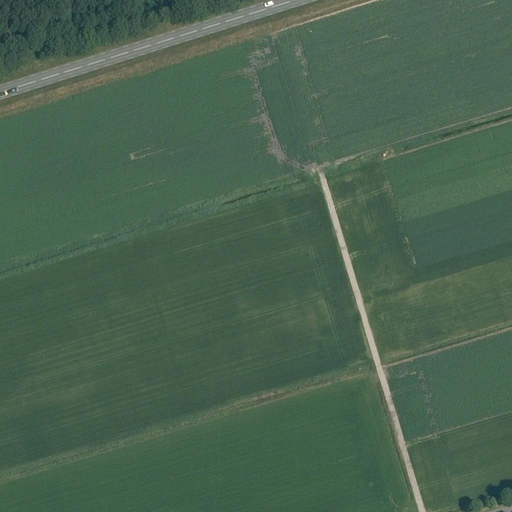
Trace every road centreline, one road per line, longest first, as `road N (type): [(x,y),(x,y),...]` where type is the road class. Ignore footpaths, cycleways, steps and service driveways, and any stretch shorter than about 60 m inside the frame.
road 1 (track): [(311,175),(413,511)]
road 2 (primary): [(0,93),(298,0)]
road 3 (track): [(0,44),(143,0)]
